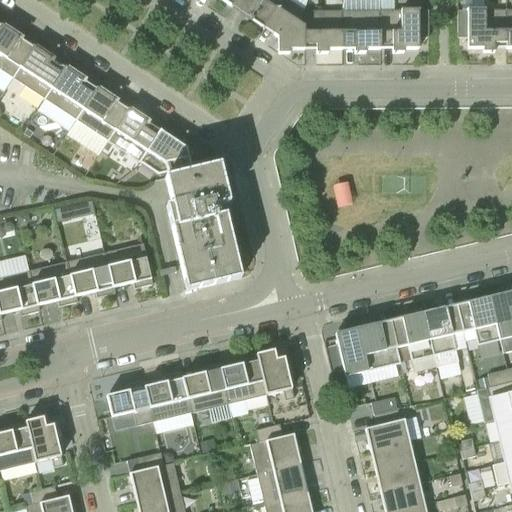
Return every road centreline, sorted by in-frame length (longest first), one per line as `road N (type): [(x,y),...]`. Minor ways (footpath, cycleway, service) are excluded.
road 1 (residential): [(15,0),(249,154)]
road 2 (residential): [(66,358),(296,306)]
road 3 (tertiary): [(296,306),(511,255)]
road 4 (tertiary): [(511,88),(295,91)]
road 5 (residential): [(296,306),(347,511)]
road 6 (residential): [(295,91),(155,0)]
road 7 (tertiary): [(249,154),(279,281),(296,306)]
road 8 (residential): [(103,511),(66,358)]
